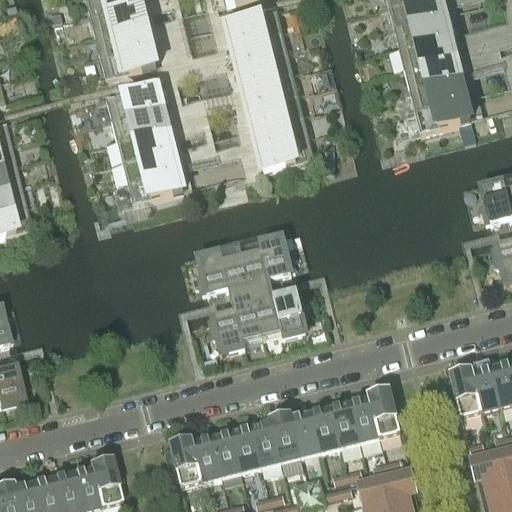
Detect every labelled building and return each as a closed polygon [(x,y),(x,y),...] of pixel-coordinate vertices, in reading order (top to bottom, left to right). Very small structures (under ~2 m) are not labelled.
[(137,0),(93,0),(85,2),(90,23),(140,10),(137,0)] [(222,0),(226,13),(276,0),(222,0)] [(385,0),(388,14),(439,1),(438,0),(385,0)] [(439,1),(388,14),(394,35),(444,22),(439,1)] [(140,10),(90,23),(95,44),(146,31),(140,10)] [(277,18),(230,30),(227,31),(232,53),(283,40),(277,18)] [(444,22),(394,35),(399,56),(449,43),(444,22)] [(146,31),(95,44),(100,65),(151,52),(146,31)] [(283,40),(232,53),(237,74),(288,61),(283,40)] [(449,43),(399,56),(404,77),(455,64),(449,43)] [(151,52),(100,65),(106,87),(156,75),(151,52)] [(288,61),(237,74),(243,95),(293,82),(288,61)] [(455,64),(404,77),(409,98),(460,85),(455,64)] [(293,82),(243,95),(248,116),(298,103),(293,82)] [(460,85),(409,98),(415,119),(465,106),(460,85)] [(106,105),(106,106),(112,127),(162,114),(157,93),(106,105)] [(298,103),(248,116),(253,137),(304,124),(298,103)] [(465,106),(415,119),(420,141),(458,131),(471,128),(465,106)] [(162,114),(112,127),(117,148),(167,135),(162,114)] [(304,124),(253,137),(258,158),(309,145),(304,124)] [(471,128),(458,131),(463,148),(474,145),(471,128)] [(4,131),(0,131),(0,156),(10,154),(4,131)] [(167,135),(117,148),(122,169),(173,156),(167,135)] [(309,145),(258,158),(264,180),(314,167),(309,145)] [(10,154),(0,156),(0,178),(15,175),(10,154)] [(173,156),(122,169),(127,190),(178,177),(173,156)] [(15,175),(0,178),(0,200),(20,196),(15,175)] [(178,177),(127,190),(133,212),(184,200),(178,177)] [(490,229),(491,232),(511,227),(511,226),(511,223),(505,197),(506,197),(504,189),(481,194),(485,211),(481,212),(485,230),(490,229)] [(20,196),(0,200),(0,223),(26,217),(20,196)] [(26,217),(0,223),(0,245),(31,238),(26,217)] [(259,250),(261,258),(262,258),(269,287),(270,287),(291,282),(290,279),(295,278),(290,260),(286,261),(282,244),(259,250)] [(511,247),(496,252),(496,255),(492,256),(496,274),(501,273),(505,289),(511,287),(511,247)] [(261,258),(242,263),(252,302),(272,297),(270,287),(269,287),(262,258),(261,258)] [(207,300),(207,303),(228,297),(229,297),(222,268),(223,268),(221,259),(198,265),(202,282),(197,283),(202,301),(207,300)] [(242,263),(223,268),(222,268),(229,297),(228,297),(231,307),(252,302),(242,263)] [(272,297),(252,302),(262,343),(281,338),(282,338),(274,307),(275,307),(272,297)] [(296,301),(275,307),(274,307),(282,338),(281,338),(282,345),(305,339),(301,323),(306,321),(301,303),(297,304),(296,301)] [(252,302),(231,307),(233,317),(234,317),(242,348),(243,348),(262,343),(252,302)] [(233,317),(212,322),(213,325),(208,327),(213,345),(218,344),(222,360),(245,354),(243,348),(242,348),(234,317),(233,317)] [(0,354),(8,353),(7,350),(12,349),(7,330),(3,331),(0,321),(0,354)] [(511,355),(494,359),(496,369),(511,365),(511,355)] [(217,364),(204,367),(206,377),(219,374),(217,364)] [(499,373),(491,375),(501,415),(511,412),(511,375),(511,370),(510,371),(509,367),(499,370),(499,373)] [(13,372),(0,375),(0,415),(22,410),(18,393),(23,392),(18,374),(13,375),(13,372)] [(471,376),(470,377),(481,420),(501,415),(491,375),(490,375),(489,372),(479,375),(480,378),(472,380),(471,376)] [(470,377),(450,382),(460,425),(481,420),(470,377)] [(390,397),(369,402),(380,445),(401,440),(390,397)] [(351,410),(350,411),(360,450),(380,445),(369,402),(368,402),(369,406),(362,408),(361,404),(350,407),(351,410)] [(331,415),(330,415),(340,455),(360,450),(350,411),(342,413),(341,409),(330,412),(331,415)] [(311,420),(321,460),(340,455),(330,415),(322,418),(321,414),(311,417),(311,420)] [(301,419),(290,422),(301,465),(321,460),(311,420),(302,422),(301,419)] [(290,422),(270,427),(281,470),(301,465),(290,422)] [(260,433),(251,435),(261,475),(281,470),(270,427),(259,430),(260,433)] [(240,438),(231,440),(241,480),(261,475),(251,435),(250,435),(249,432),(239,435),(240,438)] [(220,443),(212,445),(222,485),(241,480),(231,440),(230,437),(219,439),(220,443)] [(192,446),(191,447),(202,490),(222,485),(212,445),(211,445),(210,442),(199,444),(200,448),(193,450),(192,446)] [(508,443),(494,447),(496,453),(510,450),(508,443)] [(191,447),(170,452),(181,495),(202,490),(191,447)] [(482,450),(469,453),(470,460),(484,456),(482,450)] [(511,455),(472,466),(476,485),(511,476),(511,455)] [(110,467),(90,472),(99,511),(113,511),(121,510),(110,467)] [(400,467),(386,470),(388,477),(402,474),(400,467)] [(372,474),(374,481),(388,477),(386,470),(372,474)] [(72,480),(71,480),(78,511),(99,511),(90,472),(89,472),(89,476),(82,477),(81,474),(71,477),(72,480)] [(511,476),(476,485),(477,486),(485,484),(489,502),(511,496),(511,476)] [(360,477),(347,480),(348,487),(362,484),(360,477)] [(409,478),(359,490),(364,511),(406,501),(414,499),(409,478)] [(52,485),(51,485),(57,511),(78,511),(71,480),(62,482),(61,479),(51,482),(52,485)] [(333,484),(335,490),(348,487),(347,480),(333,484)] [(32,490),(31,490),(36,511),(57,511),(51,485),(43,487),(42,484),(31,486),(32,490)] [(293,493),(298,511),(322,511),(325,511),(324,507),(322,501),(319,486),(293,493)] [(22,489),(11,492),(15,511),(36,511),(31,490),(23,492),(22,489)] [(15,511),(11,492),(0,494),(0,511),(15,511)] [(350,494),(336,497),(338,504),(352,501),(350,494)] [(511,511),(511,496),(489,502),(491,511),(511,511)] [(336,497),(322,501),(324,507),(338,504),(336,497)] [(282,501),(269,505),(270,511),(284,508),(282,501)] [(408,511),(406,501),(364,511),(408,511)]
